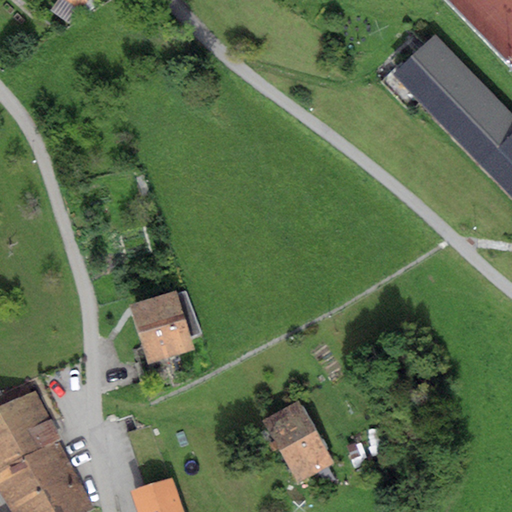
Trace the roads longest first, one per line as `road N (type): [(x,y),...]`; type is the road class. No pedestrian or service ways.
road 1 (residential): [(511,289),(224,55),(179,0)]
road 2 (residential): [(0,90),(38,146),(84,290),(109,511)]
